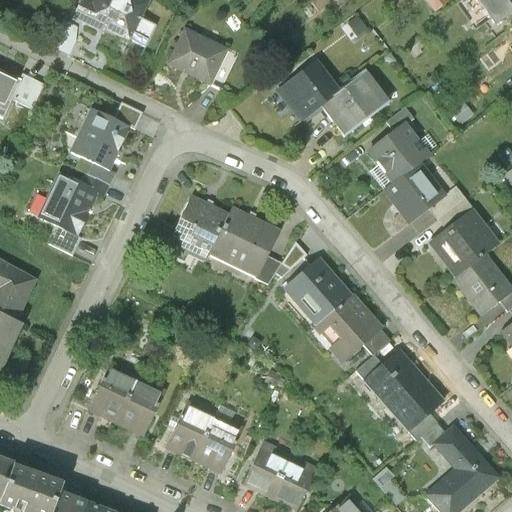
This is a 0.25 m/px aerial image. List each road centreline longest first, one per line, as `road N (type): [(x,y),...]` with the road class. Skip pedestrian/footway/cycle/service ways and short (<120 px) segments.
road 1 (residential): [(174,137),(281,174),(511,437)]
road 2 (residential): [(23,436),(174,137)]
road 3 (residential): [(174,137),(162,115),(0,39)]
road 4 (residential): [(176,511),(23,436)]
